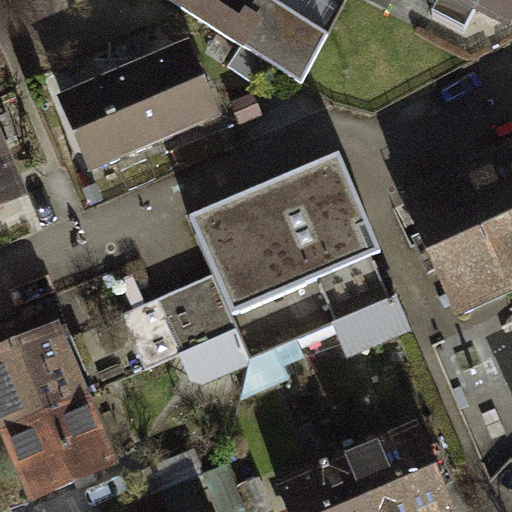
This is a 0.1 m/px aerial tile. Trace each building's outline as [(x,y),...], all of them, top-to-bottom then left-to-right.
[(173,0),(300,83),(329,37),(271,0),(173,0)] [(511,0),(460,0),(511,27),(511,0)] [(68,104),(94,166),(216,114),(189,52),(68,104)] [(254,97),(235,105),(242,122),(261,114),(254,97)] [(469,323),(511,302),(511,148),(410,196),(469,323)] [(0,205),(19,198),(0,151),(0,205)] [(128,321),(152,376),(190,360),(205,396),(264,371),(242,322),(388,259),(346,162),(201,225),(224,279),(128,321)] [(396,295),(333,322),(349,357),(412,330),(396,295)] [(0,355),(0,404),(14,438),(105,399),(74,325),(0,355)] [(14,438),(45,511),(47,511),(137,474),(105,399),(14,438)] [(378,511),(464,511),(432,429),(358,458),(378,511)] [(293,511),(378,511),(358,458),(284,487),(293,511)] [(253,511),(238,475),(213,486),(223,511),(253,511)]
